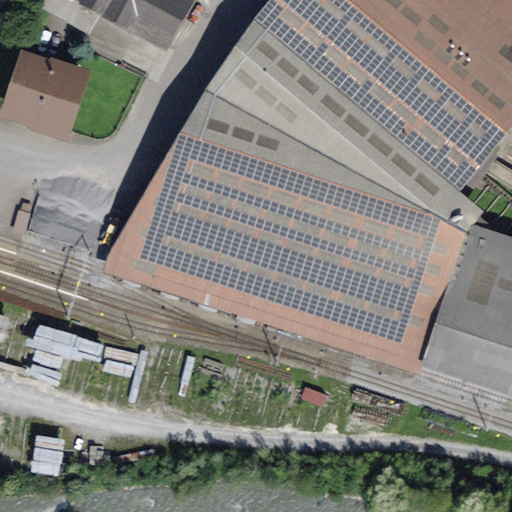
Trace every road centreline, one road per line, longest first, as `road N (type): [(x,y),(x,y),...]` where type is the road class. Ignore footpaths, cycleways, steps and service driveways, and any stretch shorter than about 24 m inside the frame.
road 1 (track): [(0,398),(114,429),(407,446),(511,467)]
road 2 (residential): [(252,0),(124,158),(78,165),(0,137)]
